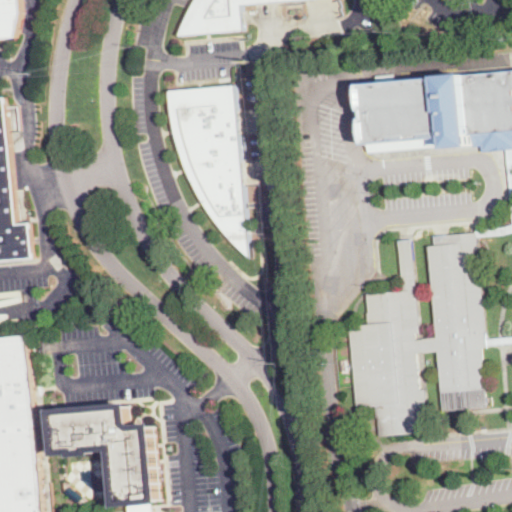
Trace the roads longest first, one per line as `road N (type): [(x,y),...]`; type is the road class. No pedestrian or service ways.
road 1 (residential): [(75,0),(56,133),(80,219),(103,255),(244,392),(264,434),(274,511)]
road 2 (residential): [(305,511),(298,447),(278,390),(166,268),(123,184),(108,97),(120,0)]
